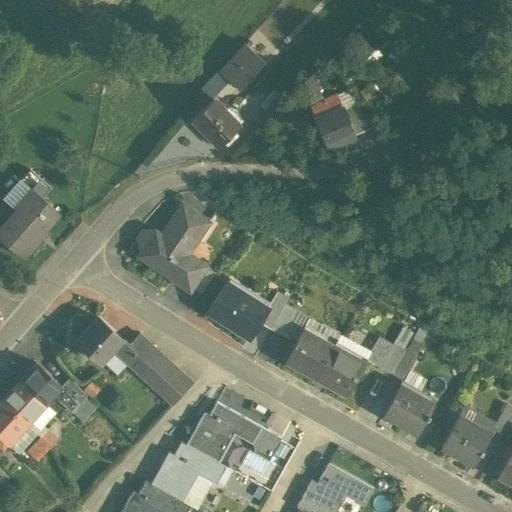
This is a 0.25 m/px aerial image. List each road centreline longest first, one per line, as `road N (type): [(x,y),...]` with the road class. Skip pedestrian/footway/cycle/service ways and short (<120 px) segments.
road 1 (residential): [(78,253),(137,188),(169,172),(301,166),(380,146)]
road 2 (residential): [(224,359),(84,511)]
road 3 (residential): [(224,359),(78,253)]
road 4 (track): [(380,146),(511,68)]
